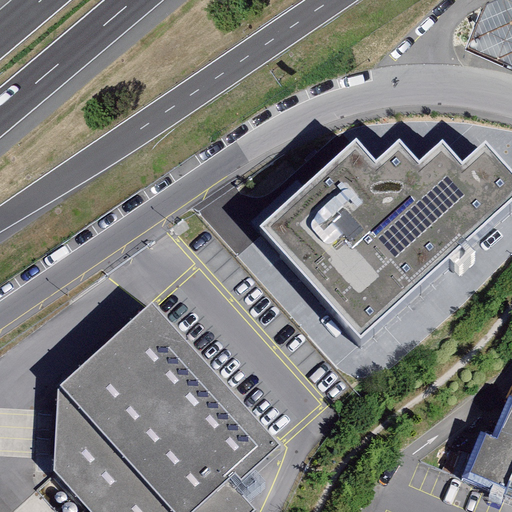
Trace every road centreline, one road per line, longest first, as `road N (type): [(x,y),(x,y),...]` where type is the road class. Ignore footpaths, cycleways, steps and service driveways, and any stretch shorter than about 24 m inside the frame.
road 1 (unclassified): [(0,317),(252,146),(324,108),(416,85),(511,95)]
road 2 (motorway): [(0,219),(331,0)]
road 3 (motorway): [(0,112),(134,0)]
